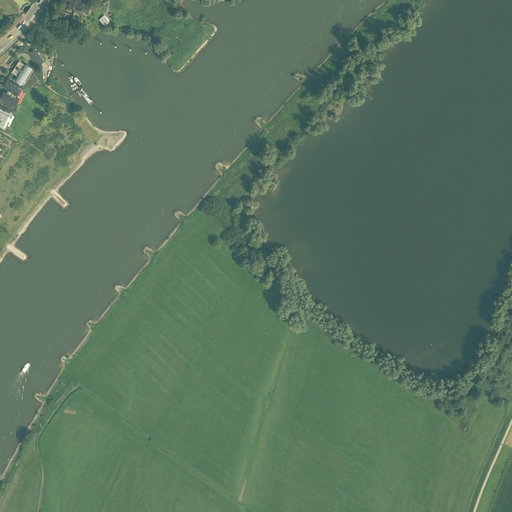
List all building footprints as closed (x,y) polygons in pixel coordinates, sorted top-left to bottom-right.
[(75,9),(76,0),(69,0),(68,9),(70,10),(70,8),(75,9)] [(85,0),(83,0),(76,0),(75,9),(83,11),(85,0)] [(104,15),(99,19),(104,25),(109,20),(104,15)] [(44,60),(34,49),(30,52),(39,64),(44,60)] [(33,70),(31,68),(32,67),(26,63),(25,64),(19,61),(16,65),(17,66),(16,68),(15,67),(12,72),(18,76),(15,80),(21,84),(24,80),(26,81),(33,70)] [(3,86),(8,89),(6,92),(4,91),(0,98),(16,105),(22,91),(20,90),(21,88),(22,89),(23,89),(7,79),(3,86)] [(0,125),(5,128),(13,112),(0,105),(0,125)]
